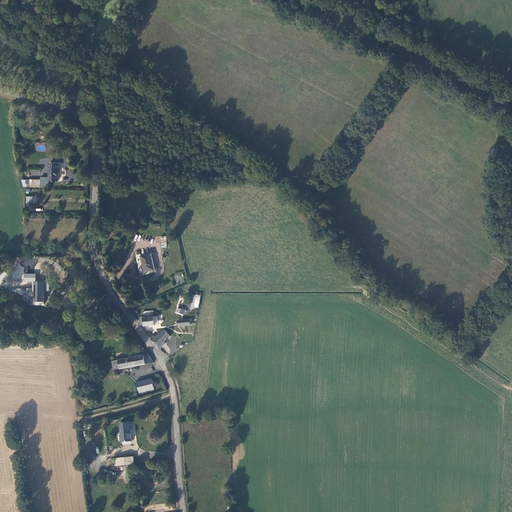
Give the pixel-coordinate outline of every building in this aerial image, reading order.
[(88,14),(79,9),(75,15),(85,21),(88,14)] [(36,142),(35,150),(45,151),(46,143),(36,142)] [(49,176),(48,176),(49,184),(50,184),(50,180),(59,180),(59,168),(50,168),(49,176)] [(155,270),(152,254),(142,257),(145,272),(155,270)] [(51,282),(37,281),(37,302),(46,302),(46,291),(51,291),(51,282)] [(192,308),(200,309),(202,296),(194,294),(192,308)] [(140,317),(141,325),(144,324),(144,326),(154,325),(154,324),(158,324),(158,316),(144,317),(144,316),(140,317)] [(152,342),(159,349),(165,343),(164,341),(170,336),(165,330),(158,336),(157,335),(151,340),(152,342)] [(120,359),(121,368),(122,369),(156,365),(149,354),(120,359)] [(115,369),(121,368),(120,359),(113,360),(115,369)] [(155,388),(153,379),(138,382),(140,391),(155,388)] [(123,441),(124,441),(131,441),(133,441),(132,428),(135,428),(135,422),(121,423),(123,441)] [(135,464),(134,456),(117,458),(118,465),(135,464)]
